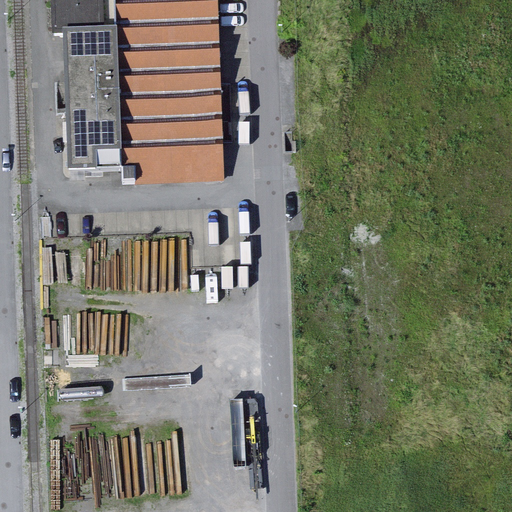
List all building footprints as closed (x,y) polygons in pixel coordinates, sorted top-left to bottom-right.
[(227,0),(63,0),(75,187),(239,176),(227,0)] [(136,255),(134,285),(186,289),(187,267),(209,268),(211,245),(124,239),(123,254),(136,255)] [(238,482),(251,481),(247,416),(234,417),(238,482)] [(253,431),(252,462),(263,462),(264,432),(253,431)] [(165,494),(184,493),(181,435),(161,436),(165,494)] [(63,494),(68,511),(91,505),(86,487),(63,494)]
